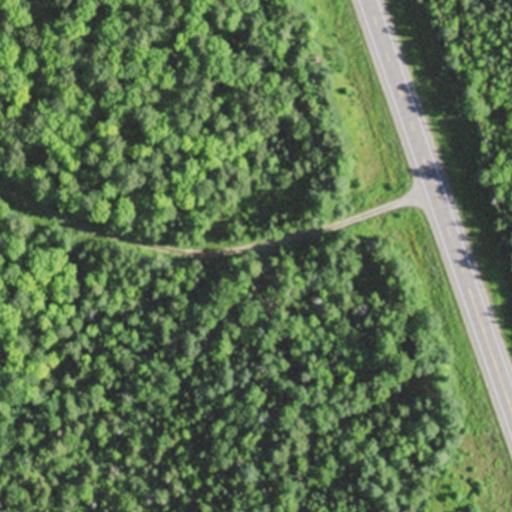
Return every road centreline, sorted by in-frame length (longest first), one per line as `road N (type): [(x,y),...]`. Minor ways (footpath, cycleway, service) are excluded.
road 1 (primary): [(511,415),(366,0)]
road 2 (residential): [(384,49),(0,52)]
